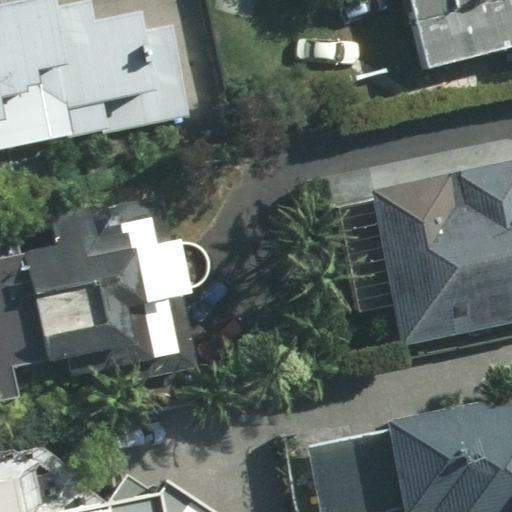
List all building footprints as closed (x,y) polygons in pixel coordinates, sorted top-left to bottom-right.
[(0,0),(0,156),(188,117),(169,28),(147,32),(141,7),(90,18),(85,0),(75,0),(52,5),(51,0),(0,0)] [(511,0),(402,0),(423,75),(511,50),(511,0)] [(401,345),(511,321),(511,162),(368,193),(401,345)] [(0,258),(0,404),(24,400),(18,369),(176,337),(168,300),(192,296),(171,196),(9,230),(14,255),(0,258)] [(511,511),(511,395),(454,406),(456,416),(298,444),(310,511),(391,511),(396,511),(511,511)] [(113,498),(113,500),(48,510),(48,511),(19,511),(15,485),(0,487),(0,511),(212,511),(176,490),(153,494),(152,492),(152,490),(151,489),(150,487),(149,486),(148,485),(147,483),(146,482),(144,481),(143,480),(141,480),(140,479),(138,479),(136,478),(135,478),(133,478),(131,478),(129,478),(128,479),(126,479),(124,480),(123,481),(121,482),(120,483),(119,484),(118,485),(117,487),(116,488),(115,490),(114,492),(114,493),(114,495),(113,497),(113,498)]
